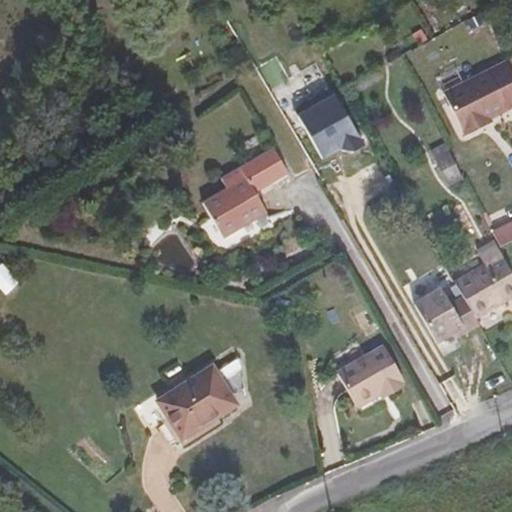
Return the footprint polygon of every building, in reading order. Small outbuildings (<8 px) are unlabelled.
[(511,107),(511,80),(510,76),(504,63),(443,89),(462,133),(480,125),(479,122),(488,118),(511,107)] [(296,105),(315,158),(356,144),(337,91),(296,105)] [(463,178),(446,144),(430,151),(448,186),(463,178)] [(202,205),(222,239),(266,213),(254,194),(287,175),(274,152),(222,182),(227,191),(202,205)] [(478,251),(486,265),(502,256),(493,239),(478,251)] [(486,265),(454,284),(462,297),(474,319),(511,296),(511,276),(502,256),(486,265)] [(466,332),(478,325),(474,319),(462,297),(449,304),(440,290),(414,305),(436,344),(452,334),(463,328),(466,332)] [(455,339),(466,332),(463,328),(452,334),(455,339)] [(383,393),(385,398),(404,386),(383,347),(336,373),(356,408),(378,396),(383,393)] [(157,402),(182,440),(235,405),(212,368),(157,402)]
